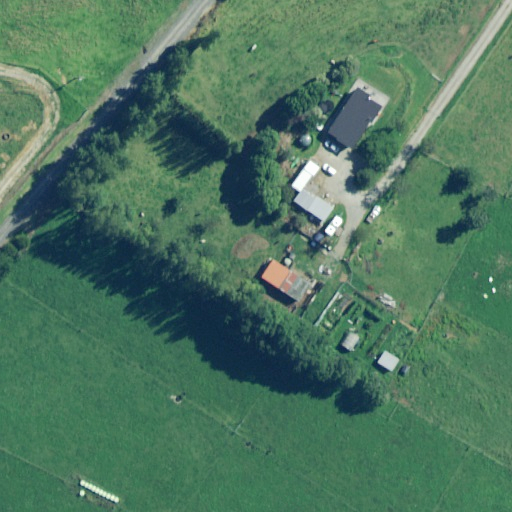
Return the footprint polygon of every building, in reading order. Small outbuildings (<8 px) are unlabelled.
[(342,108),(331,102),(323,117),(334,123),(342,108)] [(316,139),(301,131),(294,145),(309,153),(337,168),(349,144),(333,136),(329,145),(316,139)] [(331,208),(314,197),(305,211),(322,222),(331,208)] [(287,271),(271,260),(259,279),(276,289),(295,302),(307,283),(287,271)] [(397,360),(383,352),(376,364),(390,372),(397,360)]
